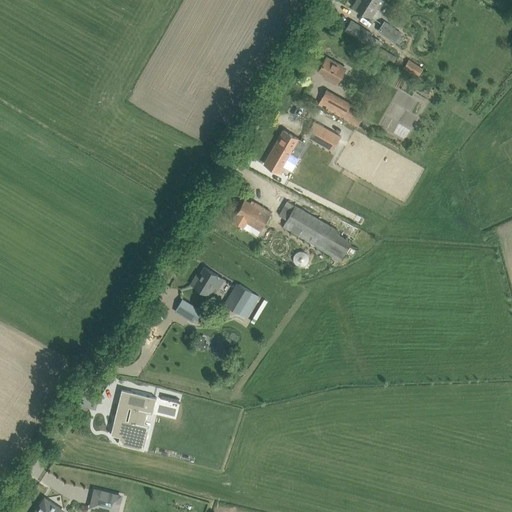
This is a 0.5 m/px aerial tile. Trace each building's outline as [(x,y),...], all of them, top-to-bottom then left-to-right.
[(356,0),(352,6),(372,18),(378,8),(380,10),(386,1),(384,0),(356,0)] [(351,20),(344,30),(367,45),(374,35),(351,20)] [(384,20),(377,30),(395,43),(396,42),(399,43),(403,37),(400,36),(402,33),(384,20)] [(326,57),(318,71),(327,76),(326,78),(336,84),(345,68),(326,57)] [(409,59),(403,68),(417,77),(423,68),(409,59)] [(353,105),(335,95),(326,90),(320,102),(359,124),(365,115),(351,107),(353,105)] [(314,121),(307,134),(333,149),(340,136),(314,121)] [(284,130),(265,164),(280,173),(291,154),(290,153),(293,147),(300,151),(305,143),(298,139),(298,138),(284,130)] [(224,139),(215,135),(209,131),(203,143),(217,151),(224,139)] [(301,179),(325,192),(337,170),(316,159),(311,166),(309,165),(301,179)] [(261,230),(272,212),(255,202),(254,204),(244,199),(236,213),(237,213),(232,220),(249,230),(252,225),(261,230)] [(354,241),(296,205),(287,200),(279,214),(287,219),(283,226),(292,231),(341,261),(354,241)] [(298,244),(289,259),(313,274),(322,258),(298,244)] [(213,285),(218,275),(205,267),(199,276),(197,275),(191,284),(209,295),(215,286),(213,285)] [(260,296),(248,289),(239,284),(226,305),(247,318),(260,296)] [(206,313),(191,304),(182,299),(175,311),(198,325),(206,313)] [(148,425),(145,424),(137,422),(140,409),(148,410),(151,411),(155,397),(157,398),(157,397),(122,389),(122,390),(119,403),(118,404),(131,407),(128,419),(117,416),(115,424),(113,434),(111,433),(111,434),(122,437),(120,443),(118,442),(118,443),(144,449),(142,448),(148,425)] [(106,493),(102,509),(116,511),(120,496),(106,493)] [(59,506),(56,507),(52,504),(51,501),(48,502),(45,500),(36,511),(61,511),(62,511),(59,510),(59,506)]
